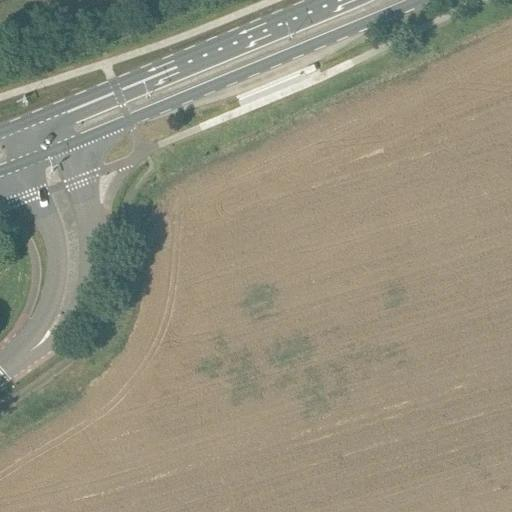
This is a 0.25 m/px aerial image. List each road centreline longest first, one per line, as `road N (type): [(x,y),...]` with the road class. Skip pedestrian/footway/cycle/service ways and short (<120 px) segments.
road 1 (primary): [(66,145),(419,0)]
road 2 (primary): [(324,0),(29,119)]
road 3 (tertiary): [(20,354),(35,354),(58,334),(89,268),(87,206),(66,145)]
road 4 (tertiary): [(20,162),(56,260),(49,304),(20,354)]
